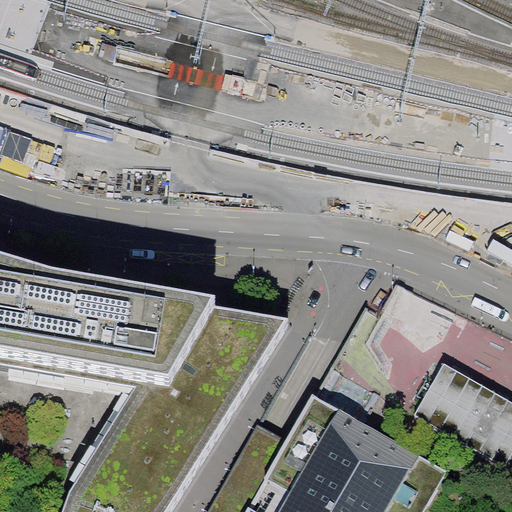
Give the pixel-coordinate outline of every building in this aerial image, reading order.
[(0,0),(0,51),(127,91),(142,28),(47,0),(0,0)] [(172,511),(226,426),(285,332),(139,307),(49,292),(0,277),(0,511),(172,511)] [(506,468),(511,457),(511,402),(496,393),(446,366),(417,418),(506,468)] [(423,511),(442,480),(396,456),(310,408),(287,448),(250,511),(423,511)] [(207,511),(250,511),(287,448),(270,439),(255,429),(207,511)] [(499,511),(442,480),(423,511),(499,511)]
